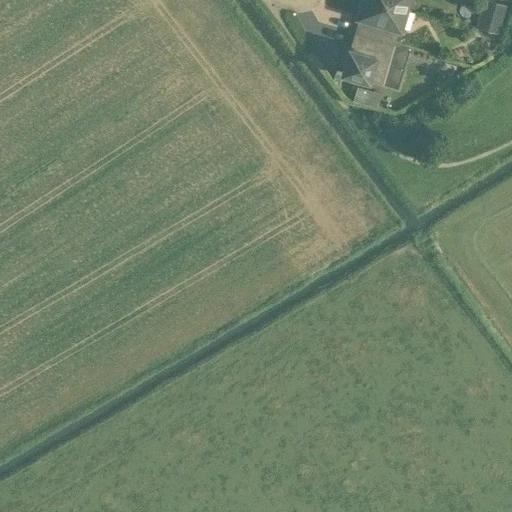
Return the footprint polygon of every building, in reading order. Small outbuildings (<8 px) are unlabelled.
[(405,8),(376,0),(361,0),(357,17),(358,17),(358,16),(363,18),(358,33),(374,38),(394,44),(398,29),(399,29),(405,8)] [(376,0),(405,8),(407,0),(376,0)] [(494,3),(486,29),(497,33),(505,6),(494,3)] [(394,44),(374,38),(358,33),(354,49),(348,47),(341,71),(382,84),(394,44)] [(359,85),(355,100),(380,106),(384,91),(359,85)]
